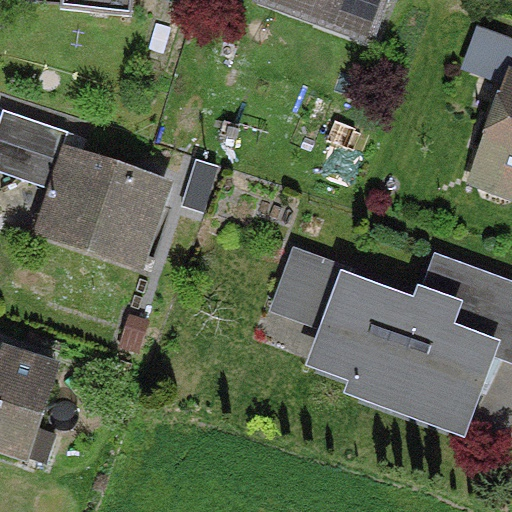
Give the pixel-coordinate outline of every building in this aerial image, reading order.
[(127,0),(55,0),(54,12),(125,19),(127,0)] [(316,0),(310,19),(366,39),(380,0),(316,0)] [(511,173),(511,63),(476,161),(511,173)] [(0,145),(52,164),(62,135),(6,117),(0,135),(0,145)] [(132,263),(155,192),(62,160),(38,232),(132,263)] [(481,352),(504,360),(511,339),(511,293),(430,265),(411,316),(338,290),(312,364),(348,378),(345,387),(351,389),(350,392),(452,430),(481,352)] [(11,360),(9,366),(0,362),(0,453),(38,466),(48,437),(29,431),(49,372),(11,360)]
